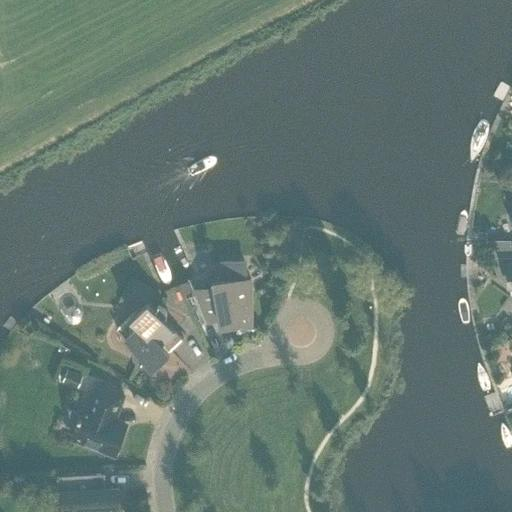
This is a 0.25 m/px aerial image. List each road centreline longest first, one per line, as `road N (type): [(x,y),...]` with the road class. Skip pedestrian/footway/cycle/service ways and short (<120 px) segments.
road 1 (residential): [(166,511),(163,460),(187,404),(219,375),(280,348)]
road 2 (residential): [(280,348),(281,316),(296,308),(319,316),(325,331),(316,352),(286,353)]
